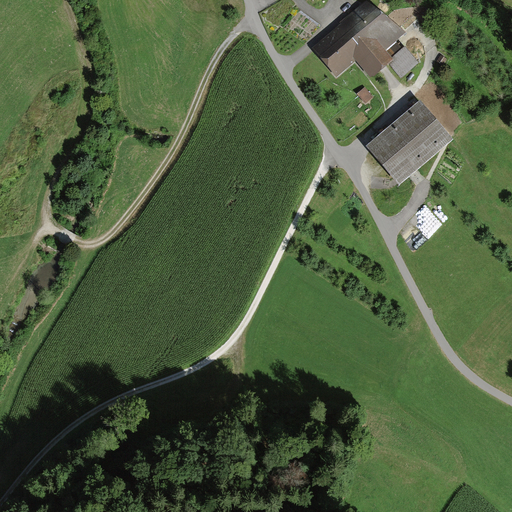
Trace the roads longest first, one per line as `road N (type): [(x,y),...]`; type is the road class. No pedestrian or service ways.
road 1 (track): [(334,150),(236,335),(199,367),(100,407),(67,430),(0,504)]
road 2 (track): [(253,16),(230,36),(178,141),(106,237),(85,245),(48,230),(57,179)]
road 3 (track): [(334,150),(441,348),(470,381),(511,406)]
road 4 (track): [(63,511),(115,451),(223,402),(233,386),(236,335)]
road 5 (unclassified): [(246,0),(334,150)]
